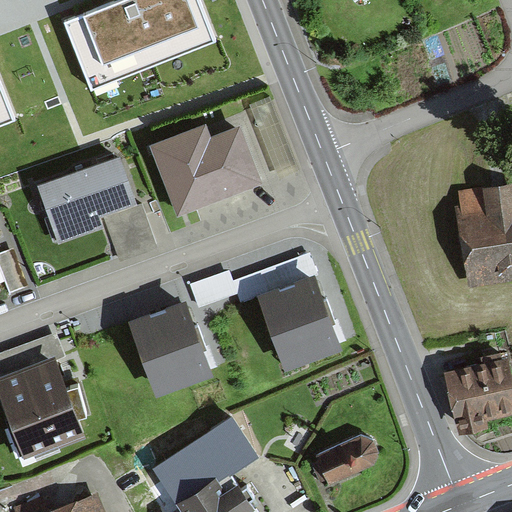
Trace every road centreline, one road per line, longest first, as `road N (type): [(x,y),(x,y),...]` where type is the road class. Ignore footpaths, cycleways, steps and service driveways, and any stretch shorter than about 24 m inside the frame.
road 1 (residential): [(0,335),(344,209)]
road 2 (secondary): [(344,209),(463,503)]
road 3 (residential): [(322,154),(511,80)]
road 4 (secondary): [(263,0),(322,154)]
